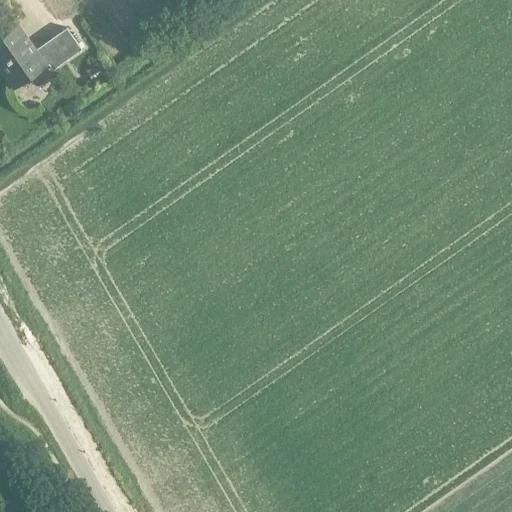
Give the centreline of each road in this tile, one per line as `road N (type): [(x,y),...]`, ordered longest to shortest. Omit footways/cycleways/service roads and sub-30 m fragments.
road 1 (track): [(228,0),(0,165)]
road 2 (tertiary): [(105,511),(0,325)]
